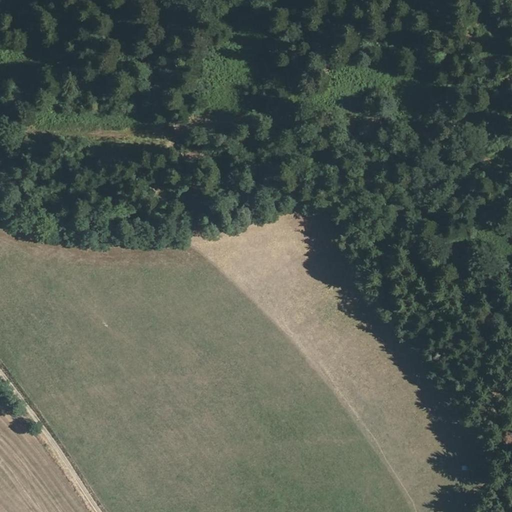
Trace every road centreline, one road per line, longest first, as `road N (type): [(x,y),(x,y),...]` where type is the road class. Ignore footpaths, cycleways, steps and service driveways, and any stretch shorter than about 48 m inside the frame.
road 1 (track): [(0,135),(367,118),(511,183)]
road 2 (track): [(101,511),(0,365)]
